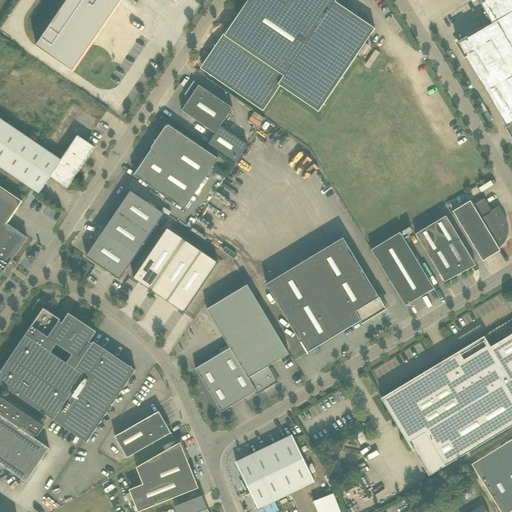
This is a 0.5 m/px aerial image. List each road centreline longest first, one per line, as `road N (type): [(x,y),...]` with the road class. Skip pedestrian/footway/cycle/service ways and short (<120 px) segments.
road 1 (unclassified): [(206,446),(511,270)]
road 2 (unclassified): [(222,0),(42,265)]
road 3 (unclassified): [(206,446),(178,379),(132,326),(42,265)]
road 4 (unclassified): [(511,187),(399,0)]
